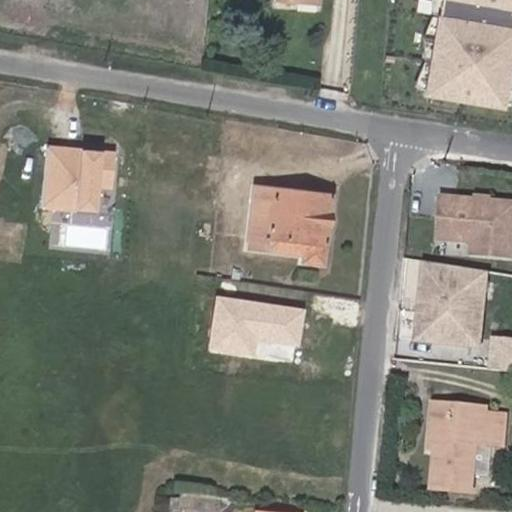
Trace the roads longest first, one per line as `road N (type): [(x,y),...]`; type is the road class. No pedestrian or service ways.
road 1 (residential): [(394,132),(0,61)]
road 2 (residential): [(358,511),(394,132)]
